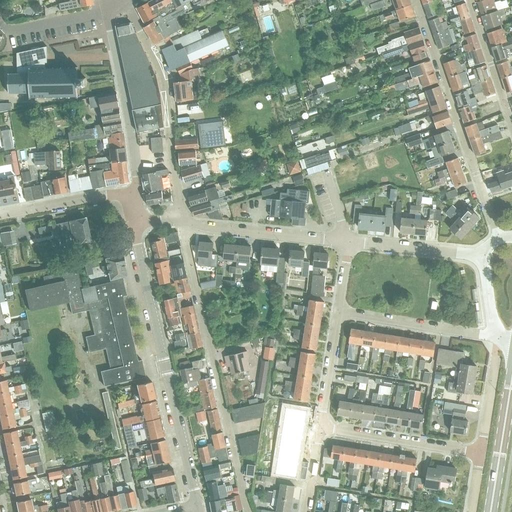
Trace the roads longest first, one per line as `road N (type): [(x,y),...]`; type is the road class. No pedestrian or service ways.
road 1 (residential): [(249,511),(181,222)]
road 2 (residential): [(194,507),(135,223)]
road 3 (residential): [(415,0),(498,237)]
road 4 (residential): [(181,222),(162,73),(124,2)]
road 5 (residential): [(136,189),(102,8)]
road 6 (residential): [(348,241),(181,222)]
road 7 (residential): [(498,336),(336,313)]
road 8 (residential): [(478,454),(317,428)]
road 9 (residential): [(498,237),(483,256),(348,241)]
road 10 (secondary): [(489,511),(511,373)]
road 11 (residential): [(0,215),(136,189)]
road 12 (residential): [(511,128),(469,0)]
